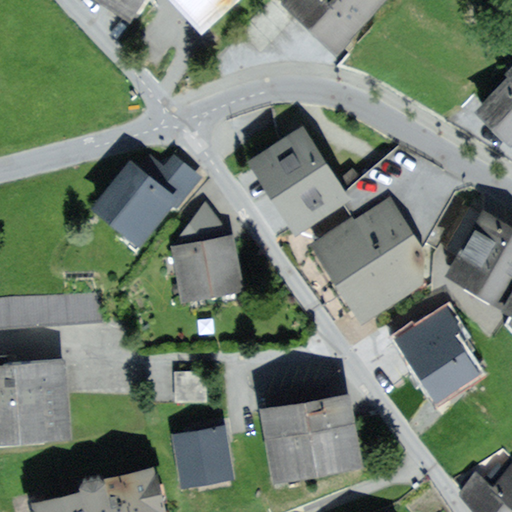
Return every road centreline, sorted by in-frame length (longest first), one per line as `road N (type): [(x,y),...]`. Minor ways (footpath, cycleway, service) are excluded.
road 1 (residential): [(456,511),(167,128)]
road 2 (tertiary): [(511,193),(329,92),(260,92),(167,128)]
road 3 (tertiary): [(167,128),(0,173)]
road 4 (residential): [(167,128),(59,0)]
